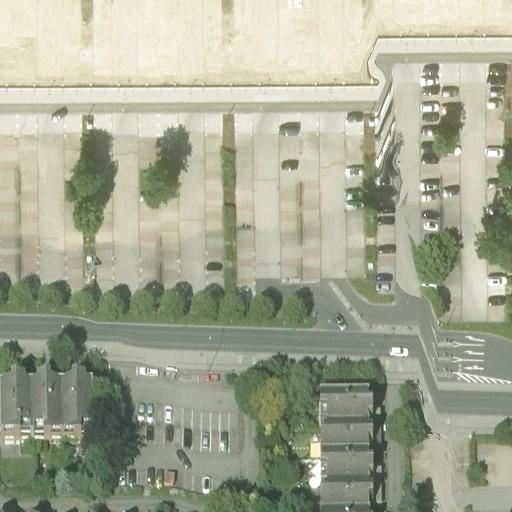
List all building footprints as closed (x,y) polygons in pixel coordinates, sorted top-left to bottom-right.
[(9,503),(40,503),(40,452),(25,453),(8,452),(9,503)] [(40,503),(72,503),(72,452),(56,453),(40,452),(40,503)] [(72,503),(103,502),(103,452),(86,452),(72,452),(72,503)] [(328,458),(328,487),(381,487),(381,458),(328,458)] [(328,487),(328,511),(381,511),(381,487),(328,487)]
